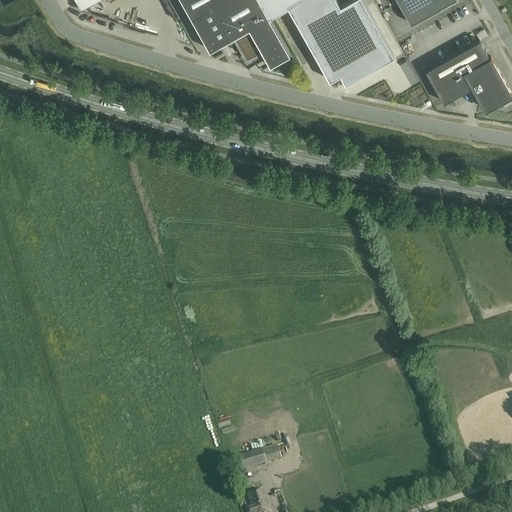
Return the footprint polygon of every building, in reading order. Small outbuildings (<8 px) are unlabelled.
[(182,0),(191,17),(202,11),(210,6),(229,39),(234,36),(240,47),(241,48),(247,58),(251,56),(252,56),(256,53),(260,51),(262,50),(267,59),(270,65),(276,61),(276,62),(290,54),(269,16),(273,14),(283,8),(287,6),(288,5),(292,12),(324,70),(330,79),(340,73),(345,82),(395,55),(363,0),(347,0),(340,4),(337,0),(182,0)] [(397,0),(411,23),(439,7),(439,8),(452,0),(397,0)] [(489,56),(480,39),(426,69),(444,102),(472,86),(474,91),(475,90),(486,108),(501,100),(502,101),(511,95),(511,93),(491,56),(489,56)] [(268,464),(281,460),(277,446),(264,451),(268,464)] [(254,468),(251,459),(256,458),(258,466),(265,464),(261,451),(232,460),(236,474),(254,468)] [(247,511),(267,511),(270,511),(263,491),(248,495),(252,508),(247,509),(247,511)]
